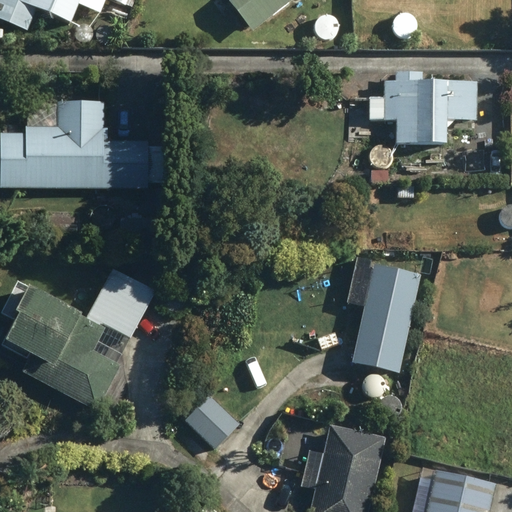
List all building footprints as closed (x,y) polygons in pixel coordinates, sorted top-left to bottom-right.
[(0,0),(0,18),(27,30),(34,12),(68,26),(76,8),(98,17),(104,0),(123,8),(126,0),(0,0)] [(235,0),(227,7),(250,35),(294,0),(235,0)] [(368,117),(368,123),(394,123),(393,147),(399,147),(399,166),(441,167),(441,148),(444,148),(444,132),(470,132),(470,123),(474,123),(475,86),(420,86),(420,76),(394,76),(394,86),(382,86),(382,101),(368,101),(350,101),(350,117),(368,117)] [(131,101),(114,100),(113,133),(129,134),(131,101)] [(57,132),(27,132),(27,137),(0,137),(0,192),(145,192),(145,146),(105,146),(105,131),(102,131),(102,107),(57,107),(57,132)] [(387,174),(364,174),(364,187),(387,187),(387,174)] [(187,185),(186,175),(175,176),(176,186),(187,185)] [(131,221),(120,221),(121,231),(131,230),(131,221)] [(416,232),(387,231),(386,252),(415,253),(416,232)] [(372,269),(351,366),(396,376),(418,279),(372,269)] [(0,349),(26,362),(19,376),(95,414),(117,369),(115,368),(127,343),(129,343),(154,293),(111,272),(84,326),(11,289),(0,311),(0,322),(11,328),(0,349)] [(183,425),(214,452),(237,427),(206,399),(183,425)] [(315,489),(309,511),(366,511),(383,442),(329,429),(323,455),(311,453),(303,487),(315,489)] [(435,476),(426,511),(487,511),(488,508),(494,509),(497,500),(491,498),(493,489),(435,476)] [(501,489),(501,499),(511,499),(511,488),(501,489)]
